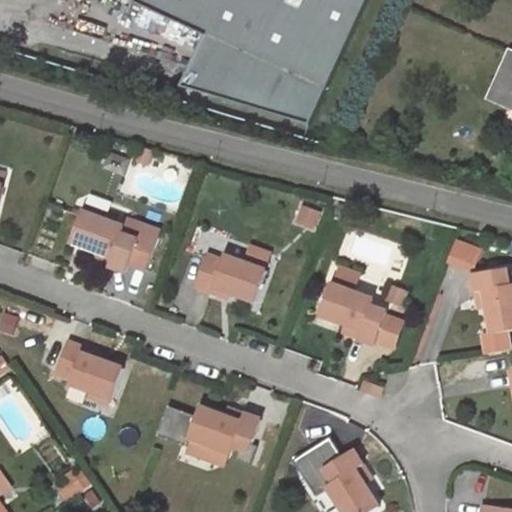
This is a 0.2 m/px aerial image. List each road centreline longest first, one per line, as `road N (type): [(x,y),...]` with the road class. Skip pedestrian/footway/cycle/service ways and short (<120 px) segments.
road 1 (unclassified): [(511,214),(0,82)]
road 2 (residential): [(411,422),(0,273)]
